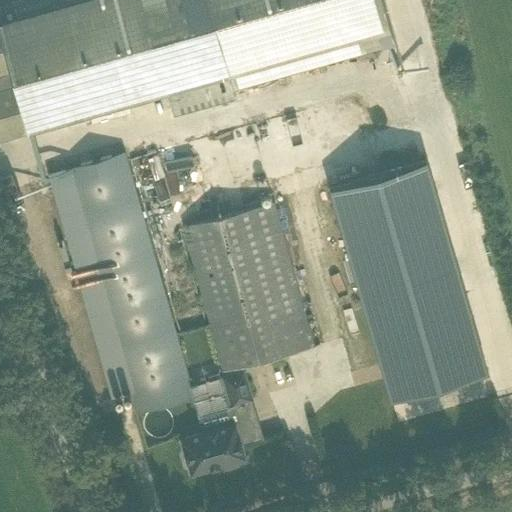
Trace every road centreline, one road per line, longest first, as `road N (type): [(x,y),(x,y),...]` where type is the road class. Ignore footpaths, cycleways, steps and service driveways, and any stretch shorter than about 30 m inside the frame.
road 1 (unclassified): [(95,511),(0,318)]
road 2 (unclassified): [(358,511),(511,470)]
